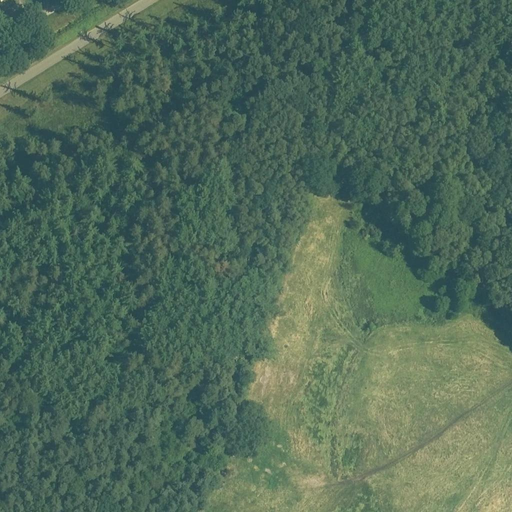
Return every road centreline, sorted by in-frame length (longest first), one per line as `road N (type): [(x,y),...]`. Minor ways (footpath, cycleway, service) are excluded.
road 1 (track): [(0,349),(61,384),(169,382),(338,133)]
road 2 (track): [(0,240),(337,0)]
road 3 (track): [(346,148),(427,106),(511,40)]
road 4 (residential): [(0,90),(152,0)]
